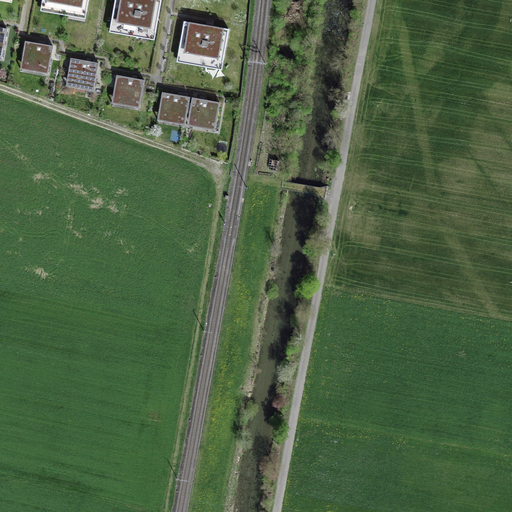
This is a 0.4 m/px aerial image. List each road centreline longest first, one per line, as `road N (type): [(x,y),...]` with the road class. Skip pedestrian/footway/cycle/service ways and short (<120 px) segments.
road 1 (track): [(0,86),(218,170),(165,511)]
road 2 (unclassified): [(276,511),(372,0)]
